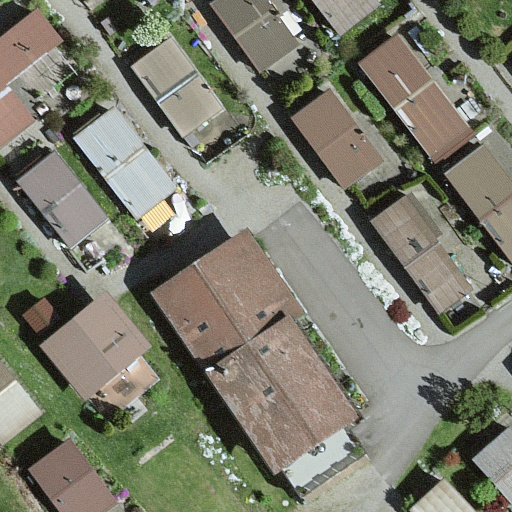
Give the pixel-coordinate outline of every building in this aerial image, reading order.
[(74,0),(87,16),(107,0),(74,0)] [(277,0),(239,0),(214,18),(263,84),(312,48),(277,0)] [(359,0),(304,0),(337,50),(376,24),(359,0)] [(21,14),(0,31),(0,158),(25,138),(0,108),(0,97),(54,53),(21,14)] [(66,40),(23,88),(48,111),(92,62),(66,40)] [(168,50),(127,79),(179,150),(220,120),(168,50)] [(397,52),(358,82),(426,169),(465,139),(397,52)] [(324,107),(290,132),(340,199),(374,175),(324,107)] [(109,125),(71,152),(129,233),(167,206),(109,125)] [(49,164),(10,192),(62,263),(101,235),(49,164)] [(511,197),(488,164),(448,193),(507,277),(511,273),(511,197)] [(408,214),(372,238),(435,330),(471,306),(408,214)] [(272,485),(354,434),(237,250),(156,301),(272,485)] [(99,312),(39,363),(83,414),(143,363),(99,312)] [(0,463),(3,467),(48,432),(0,370),(0,463)] [(511,511),(511,453),(503,443),(468,472),(502,511),(511,511)] [(25,483),(46,511),(108,511),(118,504),(74,446),(25,483)] [(424,511),(462,511),(445,493),(424,511)]
